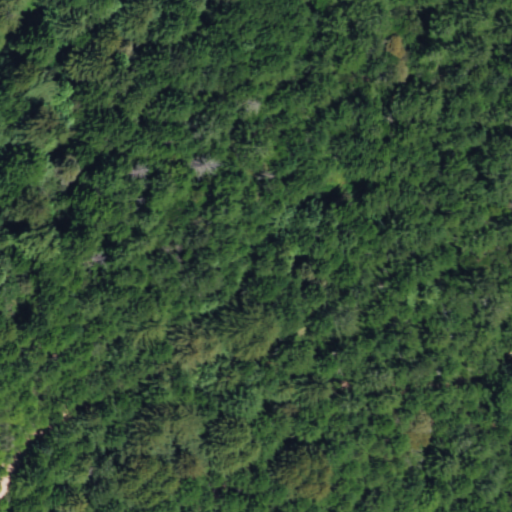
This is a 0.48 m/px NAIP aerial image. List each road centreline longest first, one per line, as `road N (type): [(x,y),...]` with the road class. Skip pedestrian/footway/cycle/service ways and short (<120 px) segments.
road 1 (track): [(0,484),(71,414),(230,339),(261,346),(313,387),(385,398),(511,366)]
road 2 (track): [(230,339),(340,179),(411,114)]
